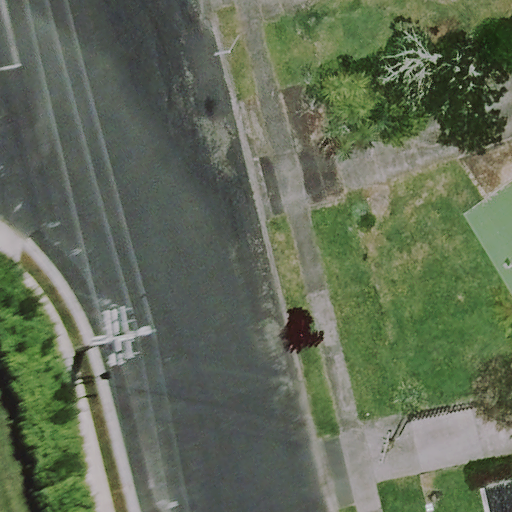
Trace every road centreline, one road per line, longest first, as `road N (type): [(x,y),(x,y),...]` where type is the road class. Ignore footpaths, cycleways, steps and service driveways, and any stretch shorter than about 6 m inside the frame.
road 1 (residential): [(239,511),(128,46)]
road 2 (residential): [(128,46),(0,66)]
